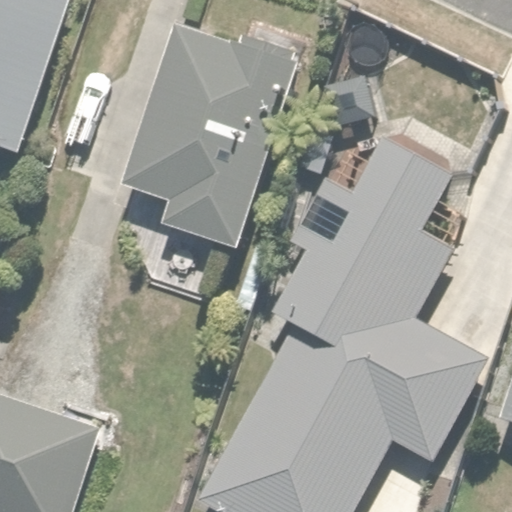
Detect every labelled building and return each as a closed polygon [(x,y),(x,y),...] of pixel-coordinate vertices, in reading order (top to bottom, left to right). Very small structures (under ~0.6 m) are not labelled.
[(0,0),(0,142),(17,148),(70,0),(0,0)] [(239,38),(174,16),(118,183),(160,197),(153,215),(230,241),(296,45),(242,27),(239,38)] [(292,323),(192,492),(226,511),(348,511),(391,439),(419,455),(483,347),(414,306),(449,247),(422,231),(459,169),(382,124),(344,189),(322,176),(287,236),(306,247),(269,309),(292,323)] [(511,286),(503,311),(511,314),(511,363),(489,424),(511,433),(511,286)] [(0,386),(0,511),(61,511),(94,420),(0,386)]
